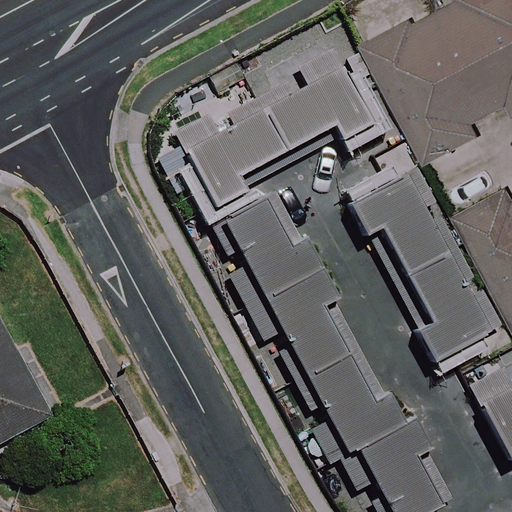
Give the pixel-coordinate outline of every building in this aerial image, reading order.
[(511,0),(448,0),(370,38),(428,154),(493,122),(488,111),(511,100),(511,102),(511,0)] [(369,126),(321,42),(262,75),(272,93),(252,104),(242,85),(167,127),(214,210),(244,193),(237,180),(329,128),(338,143),(369,126)] [(499,330),(405,145),(374,161),(388,188),(345,210),(362,243),(371,238),(422,337),(411,343),(424,369),(499,330)] [(511,184),(464,212),(511,296),(511,184)] [(329,424),(314,432),(333,467),(339,463),(356,495),(374,486),(387,511),(421,511),(438,503),(416,460),(431,452),(397,387),(368,402),(319,310),(341,298),(309,236),(287,248),(262,201),(222,222),(209,229),(227,261),(239,254),(248,272),(226,283),(257,342),(279,330),(289,350),(275,358),(306,417),(321,409),(329,424)] [(0,447),(58,414),(0,314),(0,447)] [(511,366),(469,389),(506,462),(511,458),(511,366)]
